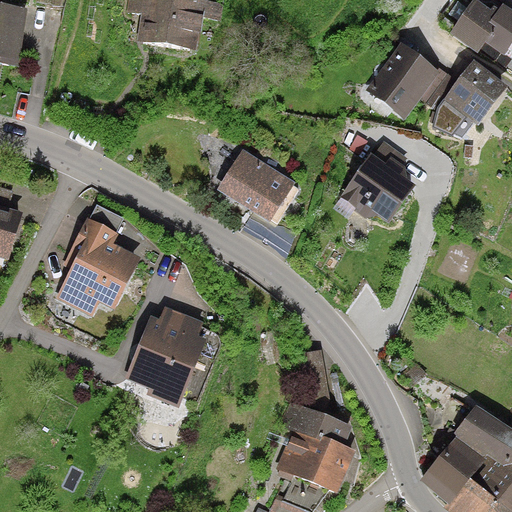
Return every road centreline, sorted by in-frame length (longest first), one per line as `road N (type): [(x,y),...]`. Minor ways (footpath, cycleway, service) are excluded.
road 1 (tertiary): [(410,479),(368,375),(302,294),(233,243),(83,160)]
road 2 (residential): [(0,325),(83,160)]
road 3 (track): [(511,83),(435,35),(428,20),(437,0)]
